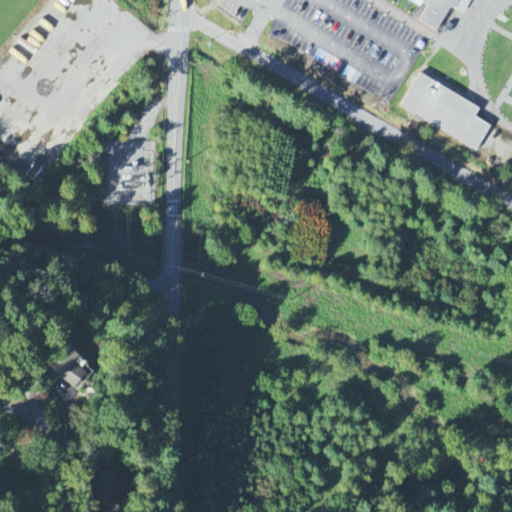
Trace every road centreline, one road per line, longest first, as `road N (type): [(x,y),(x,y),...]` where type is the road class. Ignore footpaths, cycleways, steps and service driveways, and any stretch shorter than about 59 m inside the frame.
road 1 (residential): [(179,511),(170,281)]
road 2 (residential): [(173,218),(182,0)]
road 3 (residential): [(169,296),(47,248),(0,248)]
road 4 (residential): [(66,511),(43,440),(15,409),(0,410)]
